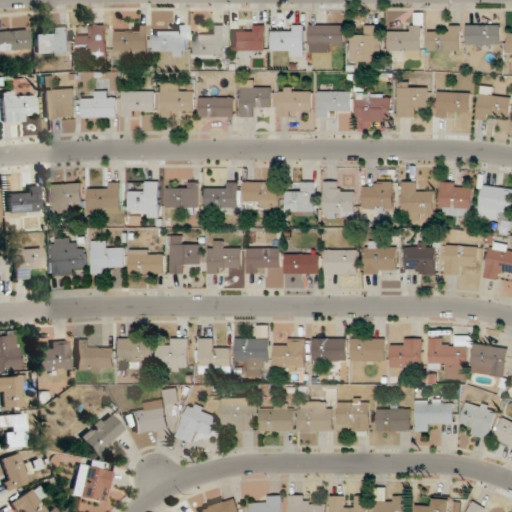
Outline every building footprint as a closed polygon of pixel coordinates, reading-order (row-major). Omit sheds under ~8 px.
[(423,51),(423,24),(412,24),(412,33),(389,33),(389,51),(423,51)] [(107,25),(88,25),(88,36),(77,36),(77,58),(107,58),(107,25)] [(346,25),(310,25),(310,44),(346,44),(346,25)] [(462,25),(450,25),(450,33),(429,33),(429,51),(462,51),(462,25)] [(502,45),(502,25),(467,25),(467,45),(502,45)] [(187,26),(176,26),(176,34),(154,34),(154,55),(187,55),(187,26)] [(226,55),(226,26),(207,26),(207,35),(195,35),(195,55),(226,55)] [(266,26),(253,26),(253,32),(233,32),(233,51),(266,51),(266,26)] [(306,26),(283,26),(283,32),(272,32),(272,55),(306,55),(306,26)] [(352,61),(382,61),(382,26),(362,26),(362,36),(352,36),(352,61)] [(69,27),(57,27),(57,35),(36,35),(36,53),(69,53),(69,27)] [(116,56),(149,56),(149,27),(116,27),(116,56)] [(0,50),(30,51),(30,31),(0,31),(0,50)] [(45,119),(76,118),(75,88),(53,89),(53,76),(44,77),(45,119)] [(184,83),(162,83),(162,117),(184,117),(184,108),(195,108),(195,93),(184,93),(184,83)] [(398,117),(418,117),(418,108),(429,108),(429,84),(398,84),(398,117)] [(242,117),(256,117),(256,108),(272,108),(272,86),(242,86),(242,117)] [(511,98),(492,96),(494,88),(481,86),(477,118),(510,122),(511,106),(511,98)] [(280,116),(303,116),(304,108),(313,108),(313,88),(280,88),(280,116)] [(118,117),(118,98),(110,98),(110,92),(93,92),(93,101),(83,101),(83,117),(118,117)] [(122,92),(122,116),(155,116),(155,92),(122,92)] [(352,92),(319,92),(319,117),(335,117),(335,111),(352,111),(352,92)] [(456,117),(456,110),(472,110),(472,92),(438,92),(438,117),(456,117)] [(38,112),(38,93),(2,94),(2,122),(30,122),(30,112),(38,112)] [(357,128),(392,129),(393,94),(357,94),(357,128)] [(235,97),(200,97),(200,117),(235,117),(235,97)] [(344,181),(324,181),(324,217),(355,217),(355,192),(344,192),(344,181)] [(140,210),(140,217),(161,217),(161,182),(142,182),(142,191),(129,191),(130,210),(140,210)] [(256,209),(280,209),(280,182),(245,182),(245,201),(256,201),(256,209)] [(286,192),(286,215),(316,215),(316,182),(305,182),(305,192),(286,192)] [(395,182),(364,182),(364,211),(395,211),(395,182)] [(415,192),(415,182),(403,182),(403,217),(435,218),(436,192),(415,192)] [(121,213),(121,183),(109,183),(109,190),(88,190),(88,213),(121,213)] [(189,188),(168,188),(168,208),(201,208),(201,183),(189,183),(189,188)] [(240,183),(224,183),(224,188),(206,188),(206,209),(239,210),(240,183)] [(473,183),(440,183),(440,216),(473,216),(473,183)] [(83,184),(47,184),(47,204),(56,204),(56,213),(73,213),(72,203),(83,203),(83,184)] [(499,221),(501,211),(511,212),(511,189),(483,185),(478,218),(499,221)] [(28,195),(8,195),(8,213),(40,213),(40,186),(28,186),(28,195)] [(169,236),(169,274),(189,274),(190,264),(200,265),(201,245),(184,245),(184,236),(169,236)] [(76,276),(76,266),(86,266),(86,247),(75,247),(75,238),(52,238),(52,276),(76,276)] [(114,241),(93,241),(93,273),(114,273),(114,265),(126,265),(126,251),(114,251),(114,241)] [(210,241),(209,273),(232,273),(232,267),(241,267),(241,250),(231,250),(231,241),(210,241)] [(365,274),(398,274),(398,242),(365,242),(365,274)] [(437,274),(437,243),(406,243),(406,274),(437,274)] [(480,246),(447,245),(446,274),(466,274),(466,266),(479,266),(480,246)] [(511,247),(489,246),(487,279),(506,280),(506,274),(511,273),(511,247)] [(281,248),(248,248),(248,274),(271,274),(271,268),(281,268),(281,248)] [(43,269),(43,249),(14,249),(14,279),(27,279),(27,269),(43,269)] [(130,275),(165,275),(165,250),(130,250),(130,275)] [(327,250),(327,274),(358,274),(358,250),(327,250)] [(322,254),(286,254),(286,274),(322,274),(322,254)] [(0,371),(20,370),(18,333),(0,333),(0,371)] [(431,369),(470,369),(470,336),(453,336),(453,345),(443,345),(443,338),(431,338),(431,369)] [(154,338),(120,338),(120,362),(154,362),(154,338)] [(189,338),(168,338),(168,349),(158,349),(158,362),(167,362),(167,370),(189,370),(189,338)] [(201,374),(232,374),(232,348),(212,348),(212,338),(201,338),(201,374)] [(269,338),(236,338),(236,361),(247,361),(247,376),(269,376),(269,338)] [(275,370),(307,370),(307,338),(285,338),(285,347),(275,347),(275,370)] [(313,361),(348,361),(348,338),(313,338),(313,361)] [(387,338),(353,338),(353,361),(387,361),(387,338)] [(423,338),(402,338),(402,347),(392,347),(392,368),(423,368),(423,338)] [(77,371),(114,371),(114,350),(94,350),(94,340),(77,340),(77,371)] [(69,372),(69,341),(48,341),(48,351),(38,351),(38,372),(69,372)] [(471,372),(505,378),(510,349),(476,343),(471,372)] [(3,408),(22,408),(22,377),(0,377),(0,395),(3,395),(3,408)] [(132,413),(135,434),(169,430),(166,405),(179,404),(177,389),(164,390),(165,400),(144,402),(145,411),(132,413)] [(223,431),(256,430),(256,398),(223,398),(223,431)] [(434,431),(434,421),(455,421),(455,400),(417,400),(417,431),(434,431)] [(340,401),(340,430),(371,430),(371,401),(340,401)] [(463,422),(471,423),(469,434),(491,438),(497,407),(467,401),(463,422)] [(300,431),(334,431),(334,402),(300,402),(300,431)] [(218,412),(189,404),(179,438),(196,443),(198,434),(211,438),(218,412)] [(295,431),(295,404),(272,404),(272,409),(261,409),(261,431),(295,431)] [(378,431),(412,431),(412,407),(378,407),(378,431)] [(98,456),(125,429),(107,412),(80,439),(98,456)] [(0,426),(5,427),(6,448),(26,447),(24,414),(0,415),(0,426)] [(495,440),(511,445),(511,417),(503,415),(495,440)] [(29,485),(20,453),(0,458),(0,462),(7,490),(29,485)] [(111,472),(79,464),(72,495),(103,503),(111,472)] [(46,511),(40,501),(46,498),(39,486),(13,500),(19,511),(46,511)] [(308,495),(290,495),(290,511),(328,511),(329,505),(308,505),(308,495)] [(283,511),(283,496),(261,496),(262,504),(252,504),(252,511),(283,511)] [(368,511),(368,496),(356,496),(356,506),(345,506),(345,496),(331,496),(331,511),(368,511)] [(407,511),(407,496),(385,496),(385,506),(375,506),(375,511),(407,511)] [(199,507),(199,511),(239,511),(236,498),(199,507)] [(417,506),(416,511),(457,511),(459,501),(435,498),(434,508),(417,506)] [(468,511),(490,511),(491,511),(474,502),(468,511)]
